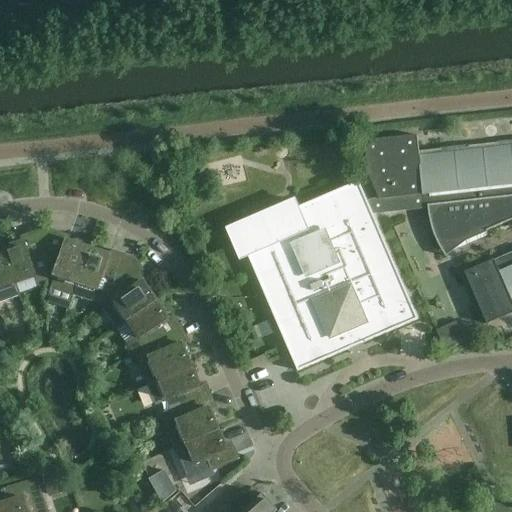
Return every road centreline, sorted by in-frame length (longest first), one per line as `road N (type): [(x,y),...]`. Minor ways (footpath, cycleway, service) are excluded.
road 1 (residential): [(0,212),(45,203),(95,208),(153,237),(208,317),(268,455)]
road 2 (residential): [(268,455),(333,409),(411,379),(506,359),(511,370)]
